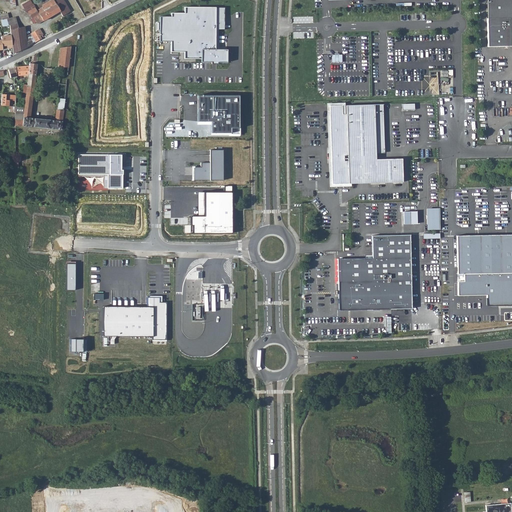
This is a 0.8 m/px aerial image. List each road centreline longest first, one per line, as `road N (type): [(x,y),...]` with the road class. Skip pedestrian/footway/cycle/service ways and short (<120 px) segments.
road 1 (unclassified): [(281,232),(274,212),(277,0)]
road 2 (unclassified): [(270,0),(263,231)]
road 3 (residential): [(511,344),(327,356)]
road 4 (unclassified): [(155,247),(158,100),(166,101)]
road 5 (residential): [(0,64),(132,0)]
road 6 (unclassified): [(265,374),(273,511)]
road 7 (unclassified): [(282,511),(281,375)]
